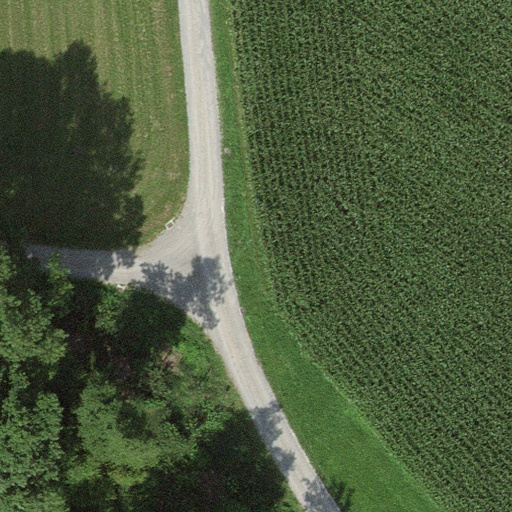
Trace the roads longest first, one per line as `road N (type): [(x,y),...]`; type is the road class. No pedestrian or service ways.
road 1 (track): [(183,0),(213,275),(249,381),(344,511)]
road 2 (track): [(0,234),(213,275)]
